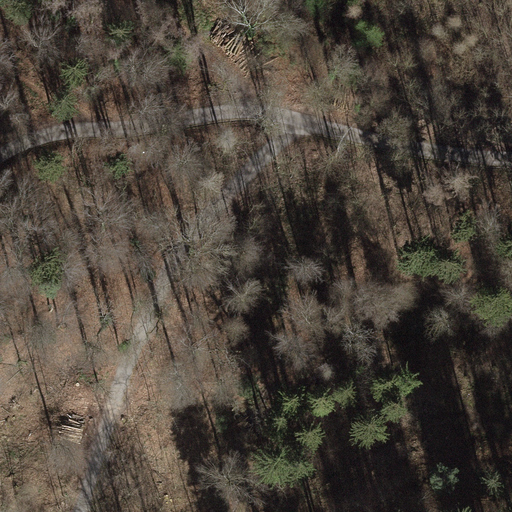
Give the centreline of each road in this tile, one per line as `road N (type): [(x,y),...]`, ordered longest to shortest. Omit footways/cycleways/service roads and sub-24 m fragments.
road 1 (track): [(0,152),(51,134),(257,113),(404,146),(511,156)]
road 2 (track): [(287,122),(185,233),(117,367),(75,511)]
road 3 (track): [(121,0),(257,113)]
